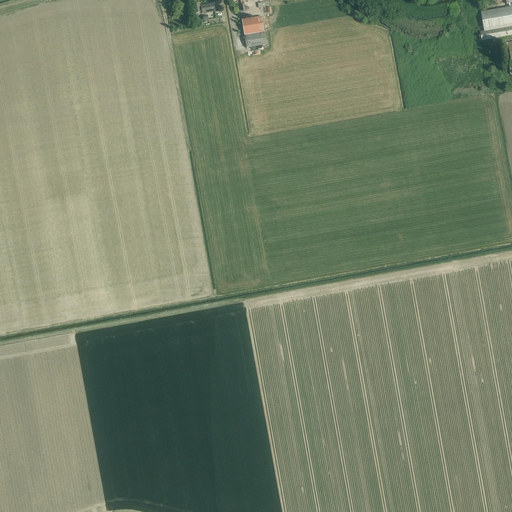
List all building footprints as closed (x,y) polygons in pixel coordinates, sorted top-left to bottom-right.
[(233,0),(233,2),(241,0),(241,2),(242,11),(245,10),(245,6),(244,2),(253,0),(252,0),(233,0)] [(511,0),(506,0),(508,5),(509,5),(509,7),(481,12),(484,32),(480,32),(482,41),(511,35),(511,0)] [(194,14),(202,13),(202,14),(215,12),(213,4),(200,6),(200,5),(193,6),(194,14)] [(262,17),(242,20),(247,48),(267,45),(262,17)] [(505,52),(509,51),(511,63),(511,62),(511,42),(508,43),(503,44),(505,52)]
